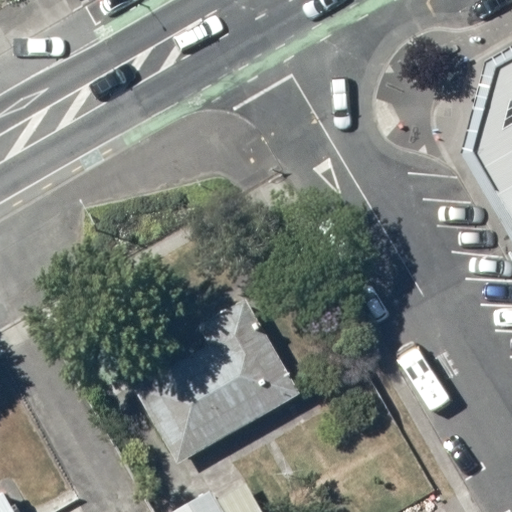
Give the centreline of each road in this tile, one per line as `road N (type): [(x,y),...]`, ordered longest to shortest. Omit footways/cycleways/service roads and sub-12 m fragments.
road 1 (residential): [(258,5),(511,465)]
road 2 (primary): [(258,5),(0,152)]
